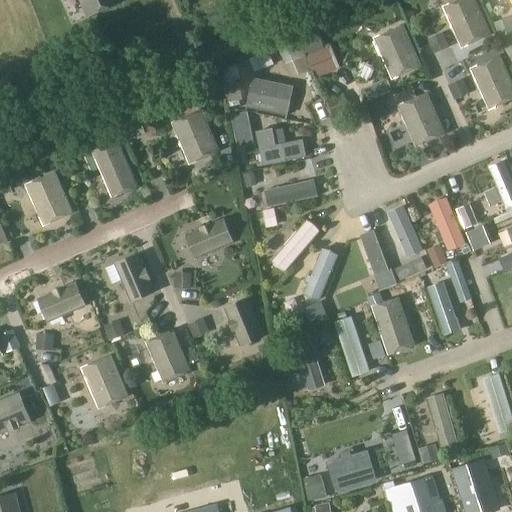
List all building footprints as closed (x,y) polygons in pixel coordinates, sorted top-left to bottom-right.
[(80,0),(88,17),(120,2),(119,0),(80,0)] [(475,0),(447,0),(443,2),(461,45),(489,33),(475,0)] [(511,22),(509,15),(494,21),(500,35),(511,30),(511,22)] [(402,21),(374,33),(392,76),(420,64),(402,21)] [(317,30),(300,37),(306,53),(324,47),(317,30)] [(442,31),(427,37),(433,51),(448,45),(442,31)] [(297,39),(278,47),(284,62),(303,54),(297,39)] [(324,47),(306,53),(315,75),(339,65),(330,44),(324,47)] [(267,48),(248,56),(254,70),(273,62),(267,48)] [(511,82),(500,53),(472,65),(490,107),(511,98),(511,82)] [(303,54),(284,62),(290,76),(309,68),(303,54)] [(293,84),(252,75),(245,105),(286,114),(293,84)] [(239,80),(223,83),(226,101),(242,97),(239,80)] [(426,88),(398,100),(416,143),(444,131),(426,88)] [(200,107),(172,119),(190,162),(218,150),(200,107)] [(247,110),(231,113),(237,147),(253,144),(247,110)] [(119,137),(91,149),(110,195),(138,183),(119,137)] [(302,138),(260,146),(263,163),(306,155),(302,138)] [(488,165),(506,207),(511,204),(511,176),(504,158),(488,165)] [(55,169),(27,181),(45,224),(73,212),(55,169)] [(314,178),(264,188),(268,205),(317,195),(314,178)] [(428,202),(449,249),(465,242),(445,195),(428,202)] [(386,210),(407,257),(423,250),(402,203),(386,210)] [(306,217),(271,259),(284,270),(319,229),(306,217)] [(224,218),(184,235),(195,259),(234,243),(224,218)] [(323,244),(302,294),(318,301),(339,251),(323,244)] [(138,253),(113,264),(130,303),(154,293),(138,253)] [(185,271),(167,273),(169,288),(187,285),(185,271)] [(427,285),(443,334),(460,329),(443,280),(427,285)] [(75,282),(36,299),(47,323),(86,306),(75,282)] [(371,304),(388,353),(414,343),(398,295),(371,304)] [(248,298),(223,308),(239,347),(264,337),(248,298)] [(305,303),(306,323),(319,323),(318,303),(305,303)] [(334,321),(352,376),(369,370),(351,316),(334,321)] [(176,328),(146,340),(163,381),(193,369),(176,328)] [(50,358),(45,333),(32,336),(37,361),(50,358)] [(291,340),(307,389),(324,384),(308,335),(291,340)] [(111,353),(81,365),(98,406),(128,394),(111,353)] [(289,354),(280,357),(284,370),(293,367),(289,354)] [(483,377),(501,432),(511,427),(511,413),(498,372),(483,377)] [(480,376),(466,380),(480,429),(493,426),(480,376)] [(42,399),(64,395),(61,381),(40,386),(42,399)] [(19,392),(0,399),(0,435),(31,423),(19,392)] [(426,396),(440,445),(456,440),(443,392),(426,396)] [(401,401),(385,405),(397,460),(413,457),(401,401)] [(137,444),(143,461),(243,429),(237,411),(137,444)] [(326,459),(335,491),(373,480),(363,448),(326,459)] [(453,468),(466,511),(485,511),(497,508),(482,459),(482,458),(453,468)] [(75,472),(78,483),(93,479),(90,468),(75,472)] [(321,474),(304,478),(308,500),(326,497),(321,474)] [(402,511),(406,511),(436,511),(425,476),(383,490),(390,511),(402,511)] [(130,511),(124,489),(103,495),(108,511),(130,511)] [(21,511),(17,493),(0,497),(0,511),(21,511)]
